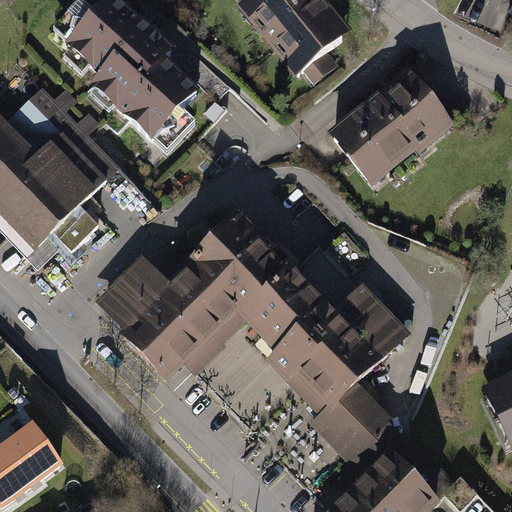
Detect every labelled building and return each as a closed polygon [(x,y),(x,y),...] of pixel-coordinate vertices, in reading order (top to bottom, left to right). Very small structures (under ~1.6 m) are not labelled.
[(68,47),(64,49),(99,80),(87,90),(146,144),(149,142),(168,160),(198,128),(185,116),(202,98),(168,66),(175,58),(115,0),(110,0),(94,17),(82,4),(54,34),(68,47)] [(242,8),(299,78),(303,74),(316,90),(341,69),(329,54),(343,42),(308,0),(243,0),(247,4),(242,8)] [(379,98),(328,140),(371,195),(457,132),(413,76),(382,102),(379,98)] [(0,220),(37,258),(55,238),(74,256),(99,231),(81,213),(122,171),(90,139),(101,127),(89,116),(79,128),(67,116),(79,104),(67,92),(55,105),(42,92),(4,128),(0,123),(0,220)] [(432,511),(454,491),(390,425),(372,407),(355,390),(382,363),(409,338),(365,292),(338,317),(244,219),(205,256),(190,270),(175,284),(148,256),(100,302),(175,381),(239,320),(273,356),(266,362),(317,415),(309,422),(351,466),(335,481),(352,498),(336,511),(432,511)] [(511,443),(511,381),(487,393),(511,443)] [(33,427),(0,450),(0,508),(61,466),(33,427)] [(432,511),(491,511),(463,483),(454,491),(432,511)]
